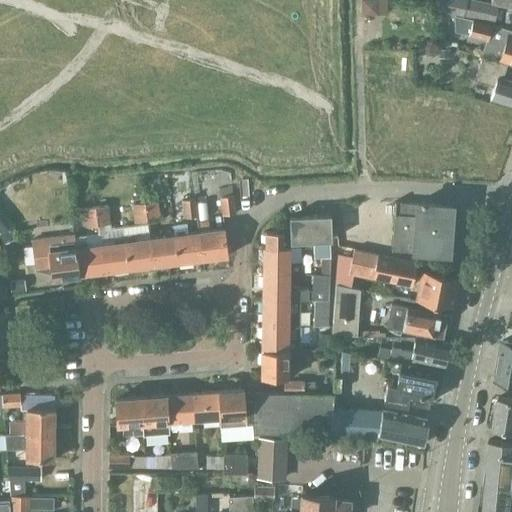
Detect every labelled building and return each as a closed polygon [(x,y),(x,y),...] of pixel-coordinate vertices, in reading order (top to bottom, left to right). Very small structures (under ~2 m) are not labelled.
[(379,14),(379,0),(362,0),(363,14),(379,14)] [(472,0),(434,0),(433,9),(494,23),(498,6),(472,0)] [(511,0),(490,0),(491,1),(511,6),(511,17),(511,21),(511,0)] [(454,32),(469,35),(469,36),(488,40),(491,25),(473,20),(453,16),(454,32)] [(511,36),(511,33),(511,29),(492,25),(488,42),(486,41),(481,55),(511,64),(511,36)] [(439,52),(438,60),(448,60),(448,52),(439,52)] [(511,83),(502,80),(507,65),(482,57),(475,80),(495,87),(491,99),(511,106),(511,83)] [(221,198),(224,216),(236,214),(234,196),(221,198)] [(195,199),(181,201),(183,218),(197,217),(195,199)] [(157,201),(144,203),(147,221),(160,219),(157,201)] [(457,221),(452,221),(453,207),(395,202),(391,251),(427,254),(434,260),(453,262),(455,237),(457,221)] [(147,221),(144,203),(131,205),(133,223),(147,221)] [(108,206),(95,208),(97,225),(110,224),(108,206)] [(97,225),(95,208),(82,209),(84,227),(97,225)] [(331,216),(303,217),(290,218),(292,244),(332,242),(331,216)] [(198,222),(199,232),(203,260),(228,257),(225,229),(209,231),(208,221),(198,222)] [(110,224),(98,226),(99,234),(103,271),(128,268),(123,228),(111,229),(110,224)] [(173,226),(175,235),(178,263),(203,260),(199,232),(187,234),(186,224),(173,226)] [(148,225),(123,228),(128,268),(153,265),(150,238),(148,225)] [(10,229),(0,234),(0,236),(4,244),(19,236),(16,231),(12,233),(10,229)] [(263,274),(290,274),(300,274),(300,248),(282,248),(283,233),(266,232),(265,248),(264,248),(263,274)] [(99,234),(74,237),(75,247),(77,262),(78,274),(103,271),(99,234)] [(78,274),(75,247),(74,237),(74,235),(31,240),(35,270),(51,268),(53,277),(78,274)] [(175,235),(150,238),(153,265),(178,263),(175,235)] [(329,246),(313,246),(313,259),(330,258),(329,246)] [(336,285),(351,288),(353,275),(373,279),(412,287),(417,262),(354,250),(353,257),(338,256),(336,285)] [(313,275),(312,290),(297,290),(297,286),(292,286),(292,279),(290,279),(290,274),(263,274),(263,300),(299,300),(312,300),(313,300),(328,300),(329,276),(313,275)] [(417,301),(451,308),(457,281),(423,274),(417,301)] [(23,280),(10,282),(11,292),(24,290),(23,280)] [(351,288),(336,285),(333,335),(357,336),(360,290),(351,288)] [(263,300),(263,325),(299,326),(299,300),(263,300)] [(327,327),(328,300),(313,300),(312,326),(327,327)] [(440,315),(407,308),(390,304),(385,327),(390,328),(390,329),(442,340),(447,318),(440,316),(440,315)] [(263,325),(263,351),(289,351),(299,351),(299,326),(263,325)] [(317,352),(323,352),(330,352),(331,334),(318,334),(317,352)] [(416,338),(414,352),(390,347),(390,350),(377,347),(375,354),(445,369),(450,345),(416,338)] [(511,343),(503,342),(496,381),(511,384),(511,343)] [(289,351),(263,351),(262,377),(298,378),(298,364),(289,364),(289,351)] [(330,352),(323,352),(322,368),(334,368),(334,363),(340,364),(340,353),(330,352)] [(384,362),(382,375),(394,377),(392,386),(387,385),(384,402),(406,406),(407,401),(428,405),(430,396),(432,397),(432,395),(435,395),(438,384),(434,383),(436,373),(384,362)] [(284,381),(284,394),(315,395),(315,382),(284,381)] [(245,389),(217,391),(219,418),(220,427),(254,425),(254,401),(245,402),(245,389)] [(217,391),(192,393),(194,420),(218,418),(219,418),(217,391)] [(192,393),(166,395),(168,421),(194,420),(192,393)] [(21,394),(2,394),(3,406),(3,408),(21,407),(21,394)] [(255,433),(336,434),(336,408),(334,408),(335,395),(315,395),(284,394),(256,394),(255,433)] [(166,395),(141,396),(143,423),(142,423),(142,435),(167,433),(166,422),(168,421),(166,395)] [(143,423),(141,396),(116,398),(117,425),(121,424),(122,436),(142,435),(142,423),(143,423)] [(511,400),(499,398),(494,430),(511,433),(511,400)] [(336,408),(336,434),(378,441),(379,438),(423,446),(428,421),(384,413),(336,408)] [(26,434),(54,434),(54,409),(26,409),(26,421),(8,421),(8,433),(26,434)] [(54,434),(26,434),(26,435),(8,435),(8,449),(25,449),(25,460),(54,460),(54,434)] [(283,439),(258,438),(256,475),(256,478),(262,478),(281,479),(283,439)] [(488,452),(486,469),(489,470),(487,486),(511,489),(511,442),(489,441),(488,452)] [(169,453),(169,456),(169,470),(196,470),(196,453),(169,453)] [(129,469),(145,469),(145,456),(133,456),(133,455),(129,455),(109,454),(109,468),(129,469)] [(222,454),(222,456),(222,469),(222,473),(246,473),(247,454),(222,454)] [(145,469),(169,470),(169,456),(154,455),(154,456),(145,456),(145,469)] [(222,469),(222,456),(205,456),(205,469),(222,469)] [(41,468),(8,467),(11,495),(23,495),(24,482),(41,482),(41,468)] [(188,476),(177,476),(177,487),(188,487),(188,476)] [(511,511),(511,489),(487,486),(484,511),(511,511)] [(274,488),(254,487),(253,499),(273,501),(274,488)] [(11,502),(11,511),(30,511),(30,497),(25,497),(25,495),(23,495),(11,495),(11,497),(11,502)] [(205,511),(205,508),(205,495),(195,495),(195,511),(205,511)] [(347,511),(349,501),(333,500),(333,497),(302,495),(300,511),(347,511)] [(252,511),(251,496),(229,497),(230,511),(252,511)] [(0,511),(11,511),(11,502),(10,511),(9,511),(10,503),(9,503),(9,500),(0,500),(0,511)]
